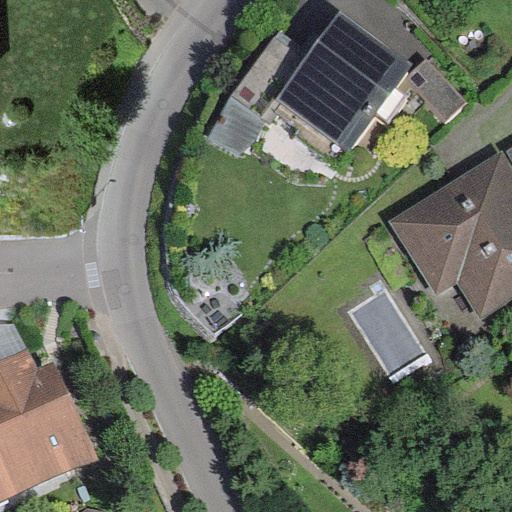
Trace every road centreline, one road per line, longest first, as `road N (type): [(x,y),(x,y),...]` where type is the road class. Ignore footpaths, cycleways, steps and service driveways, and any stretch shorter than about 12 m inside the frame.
road 1 (residential): [(227,511),(123,251)]
road 2 (residential): [(123,251),(122,215),(161,96),(227,0)]
